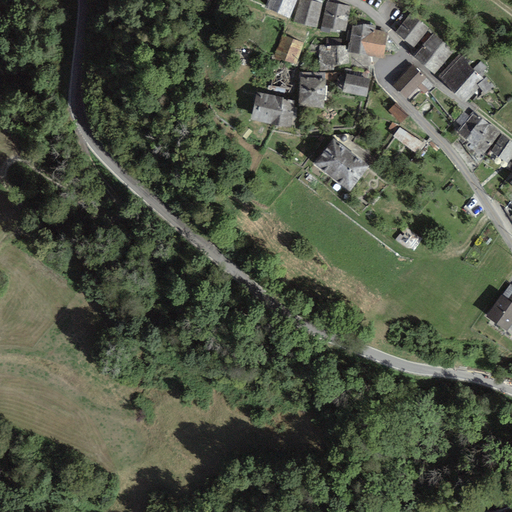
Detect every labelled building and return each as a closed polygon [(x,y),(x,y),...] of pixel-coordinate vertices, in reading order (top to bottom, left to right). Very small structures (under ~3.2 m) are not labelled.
[(297,0),(268,0),(265,8),(289,19),(297,0)] [(322,3),(307,0),(299,0),(294,22),(316,27),(322,3)] [(346,6),(327,2),(320,31),(340,33),(341,30),(346,31),(351,7),(346,6)] [(408,16),(395,33),(414,47),(427,31),(408,16)] [(376,30),(376,26),(353,22),(348,52),(371,57),(376,30)] [(388,32),(376,30),(371,57),(383,59),(388,32)] [(424,46),(414,56),(433,74),(454,53),(434,34),(423,45),(424,46)] [(303,43),(281,36),(274,57),(296,64),(303,43)] [(326,45),(319,46),(319,71),(334,70),(334,65),(349,64),(349,54),(347,53),(347,50),(346,50),(345,45),(326,45)] [(438,76),(452,89),(472,68),(459,55),(438,76)] [(274,65),(271,86),(293,89),(296,68),(274,65)] [(411,67),(393,85),(407,99),(425,80),(411,67)] [(486,81),(472,68),(452,89),(465,102),(486,81)] [(370,79),(346,74),(340,76),(337,79),(336,82),(337,86),(342,92),(367,97),(370,79)] [(300,77),(298,106),(324,108),(326,79),(300,77)] [(251,121),(270,124),(275,96),(256,93),(251,121)] [(295,100),(275,96),(270,124),(290,128),(295,100)] [(396,103),(389,110),(401,123),(409,116),(396,103)] [(456,133),(465,140),(481,119),(472,112),(469,117),(462,112),(455,122),(461,126),(456,133)] [(491,126),(481,119),(465,140),(475,147),(491,126)] [(253,132),(245,125),(238,132),(246,139),(253,132)] [(502,134),(491,126),(475,147),(486,156),(490,151),(502,134)] [(511,157),(511,142),(502,134),(490,151),(507,164),(511,157)] [(314,164),(332,178),(351,153),(333,139),(314,164)] [(369,166),(351,153),(332,178),(350,191),(369,166)] [(511,284),(502,297),(501,296),(486,317),(507,331),(511,323),(511,284)]
